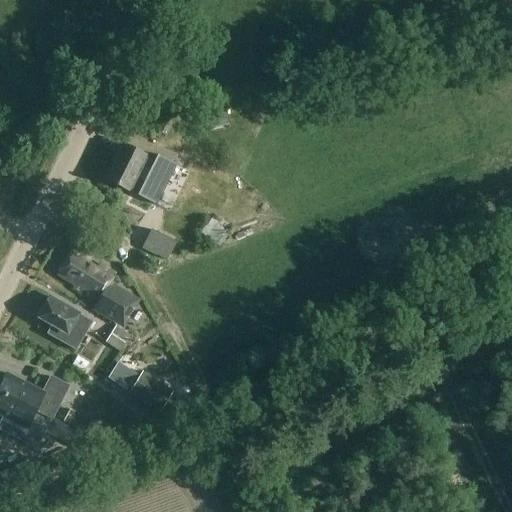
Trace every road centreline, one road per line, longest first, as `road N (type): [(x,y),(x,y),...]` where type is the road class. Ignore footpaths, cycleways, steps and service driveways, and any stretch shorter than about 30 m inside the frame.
road 1 (track): [(0,500),(414,314)]
road 2 (unclassified): [(61,169),(84,190),(214,406)]
road 3 (unclassified): [(61,169),(145,0)]
road 4 (unclassified): [(0,293),(61,169)]
